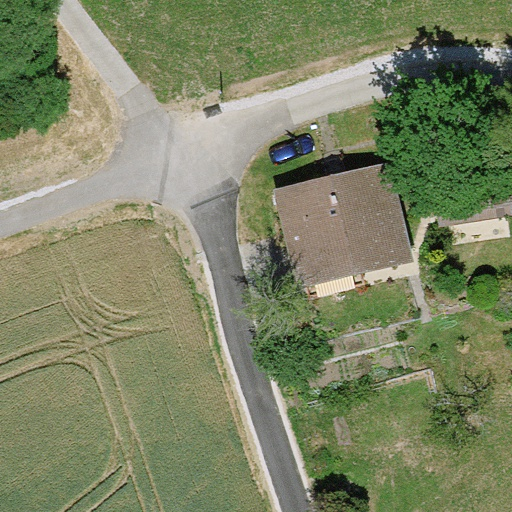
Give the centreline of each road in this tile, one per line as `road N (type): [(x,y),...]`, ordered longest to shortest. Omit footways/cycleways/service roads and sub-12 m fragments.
road 1 (track): [(297,511),(243,350),(206,201),(62,0)]
road 2 (track): [(0,226),(369,89),(422,74),(511,76)]
